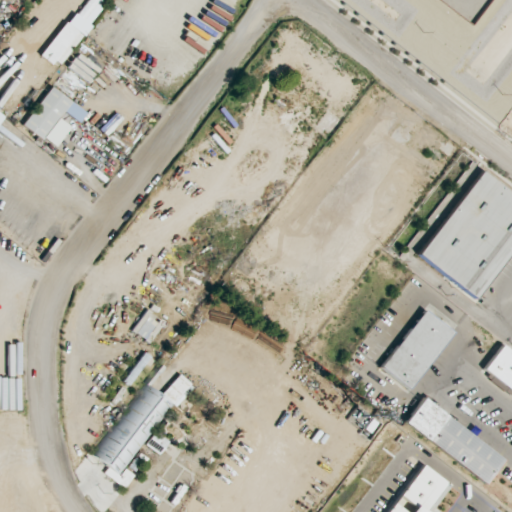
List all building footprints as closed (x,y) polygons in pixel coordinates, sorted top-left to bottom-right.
[(107,0),(82,0),(42,56),(58,67),(107,0)] [(78,123),(85,113),(50,86),(21,125),(40,139),(61,110),(78,123)] [(0,128),(14,139),(19,132),(0,117),(0,128)] [(54,147),(69,127),(57,118),(42,138),(54,147)] [(414,255),(473,300),(511,249),(511,195),(479,170),(414,255)] [(452,331),(422,309),(377,369),(407,391),(452,331)] [(131,331),(148,342),(161,322),(144,311),(131,331)] [(511,393),(511,352),(500,344),(480,370),(511,393)] [(160,393),(174,407),(192,387),(178,374),(160,393)] [(92,456),(107,467),(102,473),(123,488),(132,474),(124,469),(143,442),(159,454),(168,441),(158,434),(163,426),(159,423),(172,404),(142,383),(92,456)] [(485,485),(504,458),(420,397),(401,423),(485,485)] [(385,511),(428,511),(449,484),(420,464),(385,511)]
